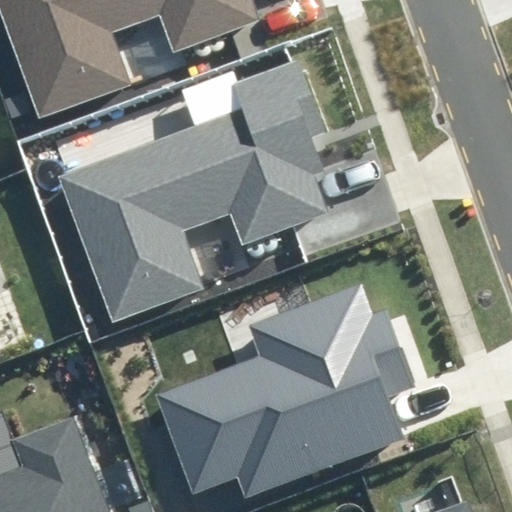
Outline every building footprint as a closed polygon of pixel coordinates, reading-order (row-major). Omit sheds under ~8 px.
[(0,0),(0,24),(37,125),(135,89),(115,34),(154,19),(166,54),(257,21),(249,0),(0,0)] [(244,107),(58,178),(113,322),(200,289),(178,231),(232,210),(244,243),(327,212),(313,174),(330,168),(318,137),(327,133),(299,62),(236,86),(244,107)] [(258,353),(154,392),(192,493),(241,475),(248,496),(410,436),(394,395),(420,385),(392,309),(378,314),(365,278),(246,322),(258,353)] [(0,511),(109,511),(74,416),(14,437),(25,468),(0,477),(0,511)] [(474,511),(470,499),(432,511),(474,511)]
